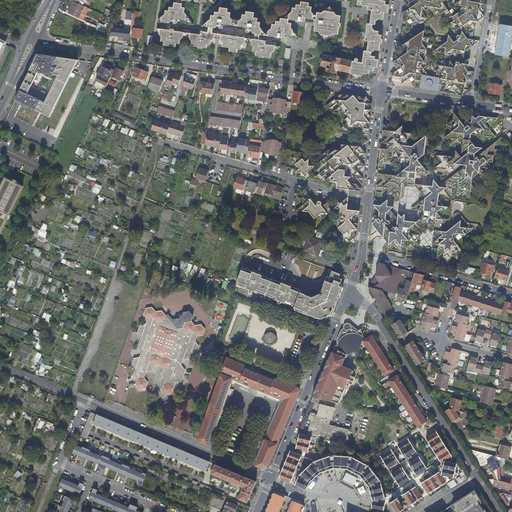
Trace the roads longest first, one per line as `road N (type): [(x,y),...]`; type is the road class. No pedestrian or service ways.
road 1 (residential): [(32,41),(380,91)]
road 2 (track): [(160,140),(72,395)]
road 3 (tertiary): [(477,478),(372,311),(349,291)]
road 4 (track): [(143,197),(353,279)]
road 5 (residential): [(160,140),(367,201)]
road 6 (residential): [(349,291),(270,478)]
road 7 (residential): [(270,478),(84,400)]
road 8 (residential): [(511,293),(361,252)]
road 9 (tertiary): [(380,91),(511,109)]
